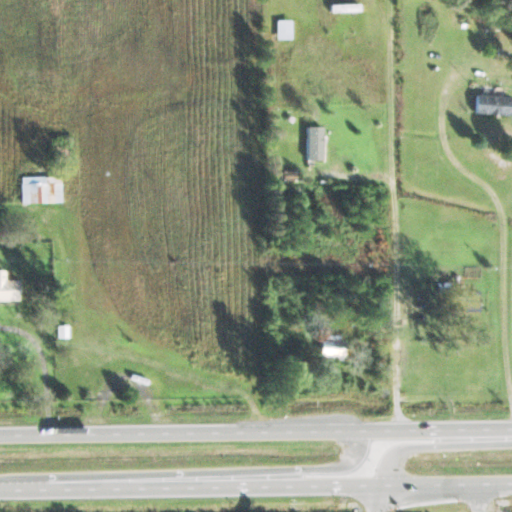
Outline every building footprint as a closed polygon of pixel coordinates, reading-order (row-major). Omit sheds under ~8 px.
[(277,39),(291,39),(291,21),(277,21),(277,39)] [(511,97),(476,97),(476,115),(511,115),(511,97)] [(323,128),(308,128),(308,162),(323,162),(323,128)] [(22,204),(63,204),(63,177),(22,177),(22,204)] [(4,281),(4,270),(0,270),(0,301),(19,302),(19,281),(4,281)] [(458,295),(459,312),(480,312),(480,295),(458,295)] [(345,336),(321,336),(321,360),(345,360),(345,336)]
